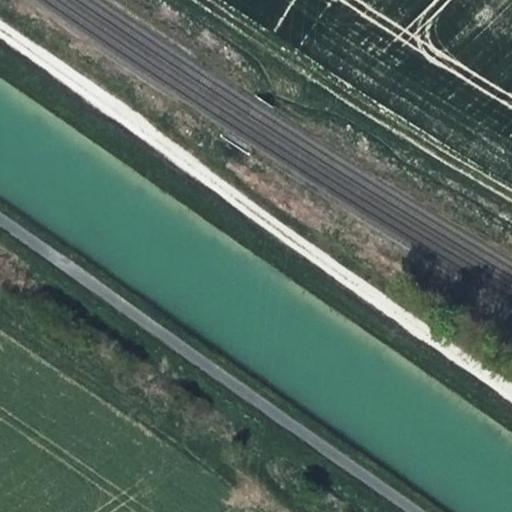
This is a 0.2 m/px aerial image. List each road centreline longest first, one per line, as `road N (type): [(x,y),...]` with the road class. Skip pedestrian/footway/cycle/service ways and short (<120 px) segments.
road 1 (track): [(511,391),(0,34)]
road 2 (track): [(202,0),(511,194)]
road 3 (track): [(265,511),(0,326)]
